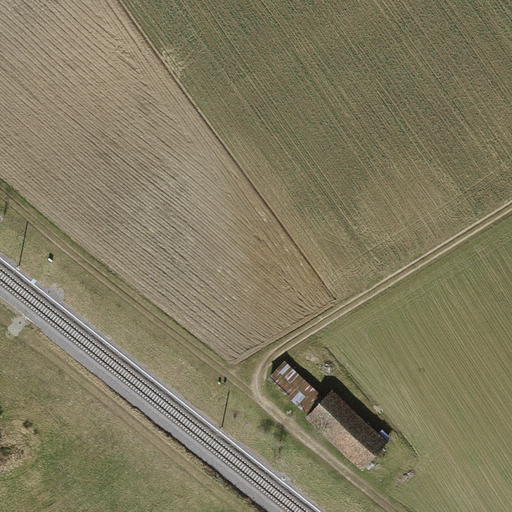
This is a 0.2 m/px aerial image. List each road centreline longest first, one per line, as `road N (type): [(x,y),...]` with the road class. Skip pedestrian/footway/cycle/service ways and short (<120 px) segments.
road 1 (track): [(0,161),(238,380),(511,206)]
road 2 (track): [(0,308),(248,511)]
road 3 (track): [(238,380),(393,511)]
